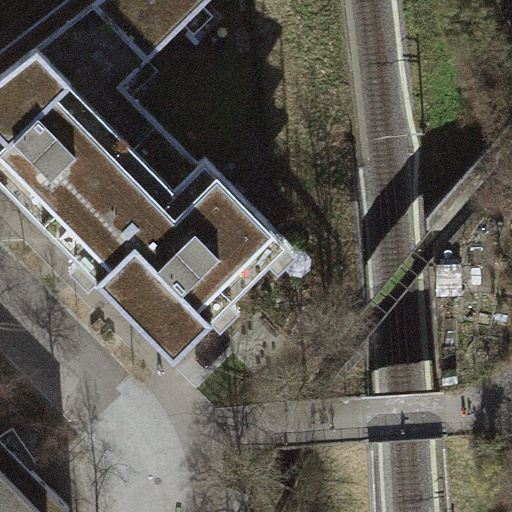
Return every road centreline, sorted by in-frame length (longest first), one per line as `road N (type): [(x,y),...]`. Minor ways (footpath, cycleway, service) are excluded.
road 1 (residential): [(248,428),(511,407)]
road 2 (residential): [(0,308),(132,451)]
